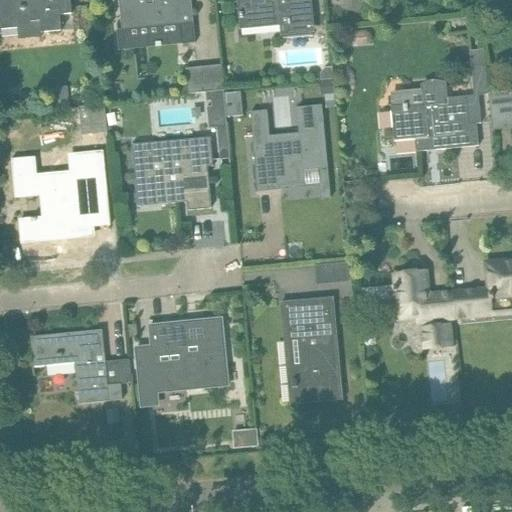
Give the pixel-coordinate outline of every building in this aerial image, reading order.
[(0,0),(0,18),(0,22),(16,20),(18,35),(61,31),(60,15),(72,14),(70,0),(65,0),(66,0),(65,0),(0,0)] [(118,0),(124,50),(195,43),(191,0),(118,0)] [(239,0),(241,17),(241,24),(281,20),(282,32),(312,29),(309,0),(239,0)] [(362,0),(345,0),(343,6),(360,12),(363,0),(362,0)] [(469,51),(470,66),(485,65),(484,50),(469,51)] [(224,91),(222,65),(186,68),(188,94),(224,91)] [(473,89),(487,87),(485,67),(471,68),(473,89)] [(325,69),(321,74),(322,81),(333,80),(332,69),(325,69)] [(334,80),(321,82),(322,95),(335,93),(334,80)] [(408,103),(391,105),(392,121),(394,141),(416,139),(417,152),(471,147),(479,146),(477,124),(481,123),(479,103),(479,95),(445,98),(444,84),(442,84),(440,83),(438,83),(436,83),(434,83),(431,83),(429,84),(427,84),(425,85),(424,86),(424,89),(406,91),(408,103)] [(67,90),(51,92),(53,108),(69,106),(67,90)] [(511,91),(489,95),(492,131),(495,131),(495,130),(492,130),(492,123),(511,121),(511,91)] [(241,93),(225,94),(227,117),(243,116),(241,93)] [(92,126),(106,124),(104,104),(90,105),(92,126)] [(305,183),(304,169),(327,167),(321,105),(296,107),(300,141),(270,144),(266,110),(250,112),(256,171),(258,191),(280,189),(280,185),(305,183)] [(134,144),(133,144),(138,199),(139,198),(138,194),(160,192),(161,204),(179,202),(179,199),(187,198),(188,210),(211,208),(207,165),(211,165),(211,166),(213,166),(210,136),(208,136),(208,138),(135,146),(134,144)] [(227,136),(217,137),(219,153),(219,160),(230,160),(229,153),(227,136)] [(35,176),(33,159),(14,161),(17,196),(42,194),(44,219),(36,219),(36,218),(31,218),(31,220),(19,221),(21,242),(93,235),(87,171),(35,176)] [(511,260),(486,263),(488,289),(451,292),(454,318),(492,315),(490,298),(511,295),(511,260)] [(315,265),(317,283),(351,280),(349,262),(315,265)] [(426,271),(395,273),(396,285),(390,286),(391,298),(397,297),(399,319),(416,317),(417,322),(422,321),(424,349),(451,346),(448,319),(454,318),(451,292),(428,294),(426,271)] [(286,303),(296,401),(296,402),(340,398),(330,298),(286,303)] [(152,347),(136,348),(139,376),(150,375),(155,375),(156,392),(228,385),(222,322),(197,324),(198,329),(195,330),(187,330),(186,322),(151,325),(150,325),(152,347)] [(361,324),(362,345),(376,344),(374,323),(361,324)] [(125,401),(124,383),(131,382),(128,358),(105,361),(102,330),(41,336),(42,339),(31,340),(33,367),(53,365),(52,357),(74,355),(79,405),(99,403),(105,402),(125,401)] [(457,364),(427,364),(428,402),(458,401),(457,364)] [(256,432),(244,433),(246,449),(257,448),(256,432)]
